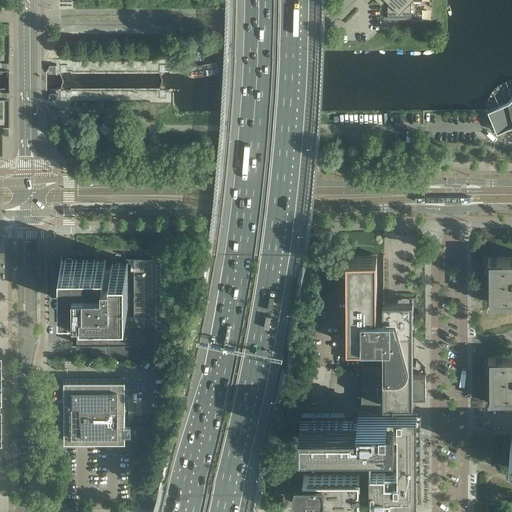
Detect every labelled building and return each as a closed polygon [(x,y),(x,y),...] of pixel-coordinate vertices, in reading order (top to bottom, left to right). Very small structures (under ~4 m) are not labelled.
[(423,0),(376,0),(381,4),(385,0),(387,0),(389,1),(388,3),(388,18),(411,18),(411,2),(410,1),(410,0),(413,0),(423,0)] [(511,97),(511,99),(506,102),(492,108),(488,110),(497,132),(503,129),(508,127),(511,126),(511,125),(511,97)] [(383,351),(384,400),(413,400),(413,396),(413,374),(413,350),(412,292),(383,292),(383,303),(377,303),(377,247),(347,247),(347,343),(377,343),(378,333),(384,333),(383,351)] [(128,304),(128,260),(112,260),(112,262),(106,262),(106,256),(64,256),(62,256),(62,300),(62,301),(63,301),(78,301),(78,299),(84,299),(84,304),(128,304)] [(167,356),(167,257),(167,256),(153,256),(139,256),(134,257),(134,314),(85,314),(84,314),(84,313),(76,313),(76,323),(77,323),(77,329),(76,329),(76,333),(77,333),(77,339),(76,339),(76,341),(73,341),(73,342),(91,342),(91,346),(91,353),(91,356),(92,356),(92,357),(106,357),(106,356),(107,356),(141,356),(141,357),(167,356)] [(511,256),(484,257),(484,269),(488,269),(488,304),(492,304),(492,302),(511,301),(511,256)] [(511,356),(484,357),(484,369),(488,369),(488,402),(489,402),(489,403),(493,403),(493,401),(511,401),(511,356)] [(426,396),(426,374),(413,374),(395,374),(395,367),(361,367),(362,403),(384,403),(384,396),(413,396),(426,396)] [(123,428),(123,379),(64,380),(62,380),(62,381),(62,405),(62,439),(62,440),(64,440),(123,440),(123,428)] [(143,410),(131,410),(131,422),(143,422),(143,410)] [(417,434),(417,411),(416,411),(415,411),(358,411),(358,415),(301,415),(301,438),(370,437),(370,502),(395,502),(402,502),(417,502),(417,483),(417,459),(417,449),(417,434)] [(310,453),(310,443),(310,442),(294,443),(294,453),(310,453)] [(360,480),(359,479),(360,479),(359,468),(304,468),(304,469),(304,470),(296,471),(295,474),(294,475),(294,476),(294,478),(293,480),(293,482),(293,484),(294,486),(294,487),(294,488),(295,490),(295,491),(295,492),(296,493),(304,493),(304,494),(303,502),(359,502),(360,485),(359,485),(359,484),(360,484),(361,483),(361,482),(361,481),(361,480),(360,480)]
